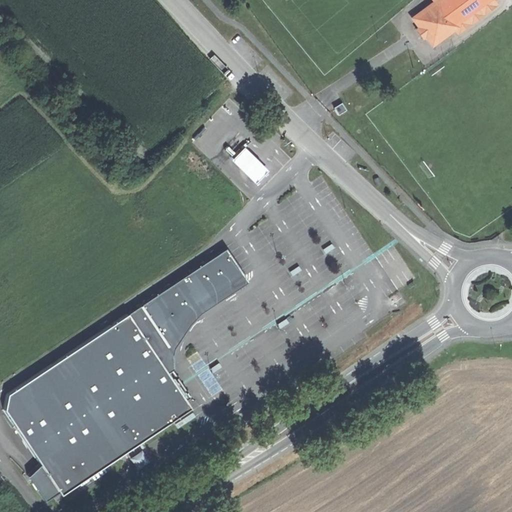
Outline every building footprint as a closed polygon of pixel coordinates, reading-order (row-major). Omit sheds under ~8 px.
[(424,33),(431,43),(452,27),(454,26),(452,24),(459,19),(460,21),(482,5),(480,3),(484,0),(438,0),(436,2),(435,1),(433,2),(412,17),(419,27),(421,25),(426,31),(424,33)] [(494,4),(490,0),(484,0),(480,3),(482,5),(460,21),(459,19),(452,24),(454,26),(452,27),(456,32),(494,4)] [(244,98),(240,102),(246,108),(250,105),(244,98)] [(342,104),(334,109),(337,114),(345,109),(342,104)] [(241,150),(233,158),(255,180),(264,171),(241,150)] [(26,474),(43,500),(56,491),(58,493),(190,409),(188,406),(155,356),(165,350),(166,344),(176,329),(183,318),(195,307),(243,275),(223,246),(5,393),(2,408),(39,463),(26,474)]
